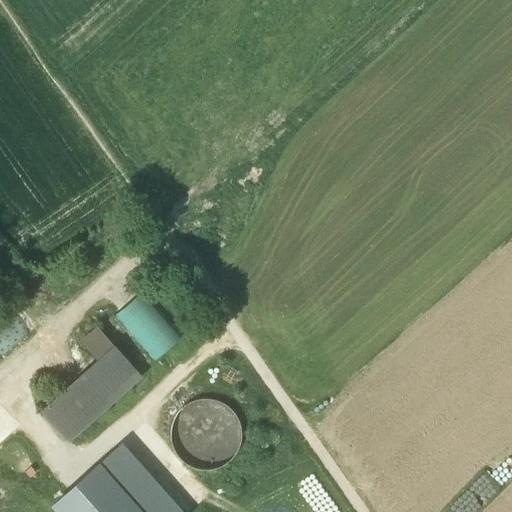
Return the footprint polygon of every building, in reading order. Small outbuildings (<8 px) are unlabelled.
[(440,337),(492,311),(480,287),(428,313),(440,337)] [(143,290),(115,314),(155,360),(183,336),(143,290)] [(82,341),(99,361),(115,346),(98,327),(82,341)] [(424,334),(370,373),(379,384),(433,346),(424,334)] [(43,410),(68,439),(140,375),(115,346),(99,361),(43,410)] [(194,401),(177,415),(171,435),(179,456),(197,467),(218,466),(235,453),(241,432),(233,412),(215,400),(194,401)] [(175,511),(118,447),(99,464),(141,511),(175,511)] [(54,504),(61,511),(141,511),(99,464),(54,504)]
